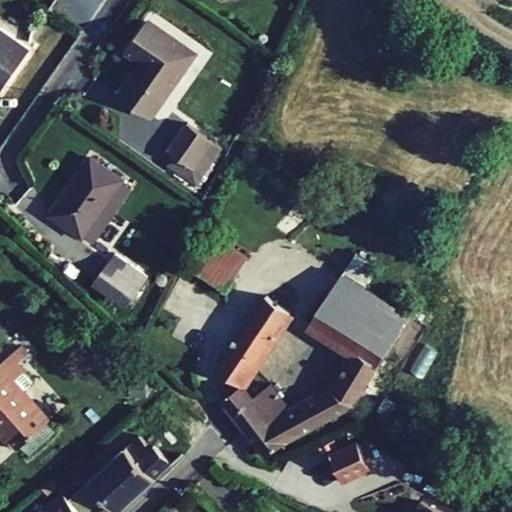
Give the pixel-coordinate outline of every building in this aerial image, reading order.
[(116,91),(148,111),(189,48),(142,17),(122,48),(138,59),(116,91)] [(0,28),(0,85),(4,89),(31,50),(0,28)] [(163,146),(200,171),(220,142),(183,117),(163,146)] [(48,210),(85,236),(125,181),(89,154),(48,210)] [(100,257),(85,278),(118,302),(133,281),(100,257)] [(343,272),(328,295),(392,338),(406,315),(343,272)] [(291,307),(265,290),(217,360),(241,381),(291,307)] [(392,338),(328,295),(311,320),(350,347),(342,359),(349,365),(335,386),(331,386),(289,407),(268,380),(252,394),(241,381),(221,397),(262,450),(352,401),(392,338)] [(0,349),(0,431),(14,448),(23,440),(20,437),(44,416),(17,386),(31,374),(12,353),(21,346),(14,337),(0,349)] [(147,442),(138,433),(128,446),(124,445),(91,476),(87,473),(65,493),(81,511),(88,511),(107,495),(116,505),(166,462),(170,458),(151,439),(147,442)] [(368,462),(353,436),(325,451),(340,477),(368,462)] [(81,511),(65,493),(62,489),(34,511),(81,511)] [(455,511),(418,493),(408,511),(411,511),(455,511)]
